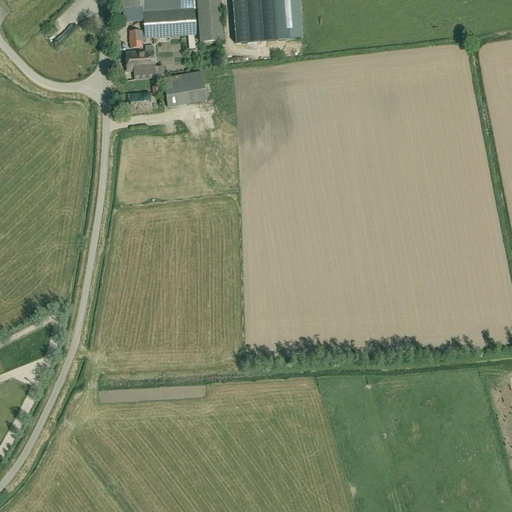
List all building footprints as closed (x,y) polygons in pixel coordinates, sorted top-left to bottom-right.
[(145,41),(188,38),(188,49),(195,48),(194,37),(196,37),(193,0),(121,0),(123,23),(144,22),(144,34),(142,34),(142,31),(129,32),(130,49),(142,48),(142,39),(145,39),(145,41)] [(223,42),(220,0),(197,0),(200,43),(223,42)] [(274,0),(233,0),(236,43),(277,40),(274,0)] [(145,47),(145,53),(126,54),(127,74),(133,74),(134,81),(155,80),(155,72),(154,52),(153,46),(145,47)] [(168,109),(207,102),(201,73),(163,80),(168,109)] [(151,81),(153,96),(160,95),(159,80),(151,81)] [(130,116),(152,114),(150,94),(128,96),(130,116)] [(222,158),(219,132),(201,134),(204,159),(222,158)]
